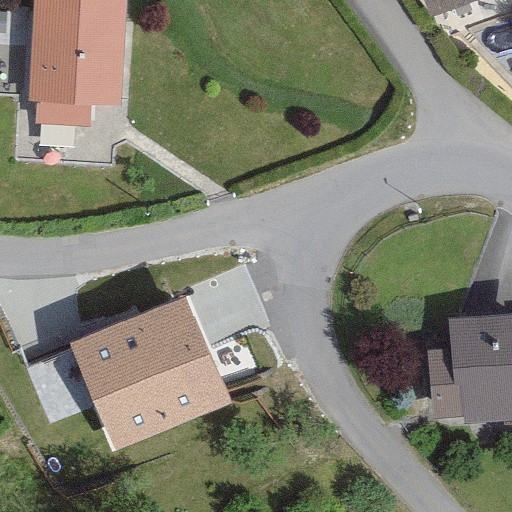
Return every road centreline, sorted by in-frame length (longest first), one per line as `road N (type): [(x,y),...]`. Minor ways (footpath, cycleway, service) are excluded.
road 1 (unclassified): [(317,227),(311,346),(332,395),(435,511)]
road 2 (residential): [(317,227),(235,226),(80,262),(0,253)]
road 3 (residential): [(403,0),(511,183)]
road 4 (unclassified): [(511,184),(441,175),(374,194),(317,227)]
